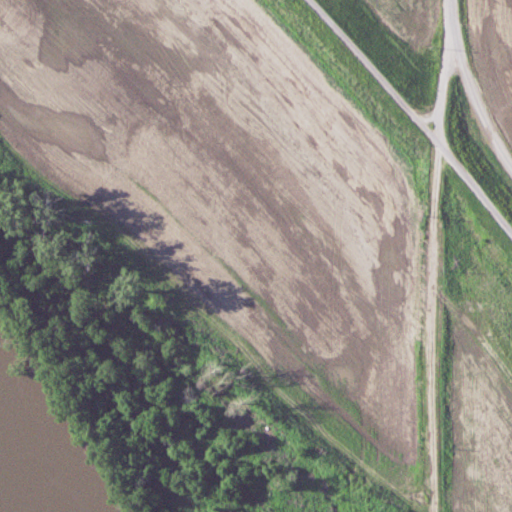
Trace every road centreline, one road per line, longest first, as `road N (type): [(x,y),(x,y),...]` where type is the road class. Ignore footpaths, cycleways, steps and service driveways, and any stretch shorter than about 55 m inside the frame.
road 1 (residential): [(437,144),(311,0)]
road 2 (residential): [(511,165),(461,59),(448,0)]
road 3 (residential): [(448,13),(437,144)]
